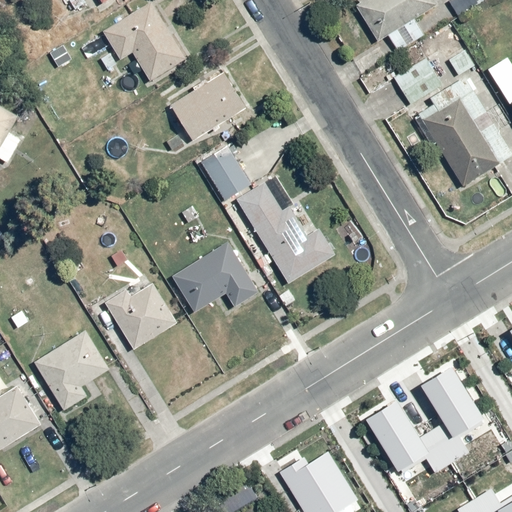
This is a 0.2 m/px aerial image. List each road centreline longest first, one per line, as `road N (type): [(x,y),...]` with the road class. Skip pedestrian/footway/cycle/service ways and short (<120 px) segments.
road 1 (residential): [(103,511),(452,298)]
road 2 (residential): [(267,0),(452,298)]
